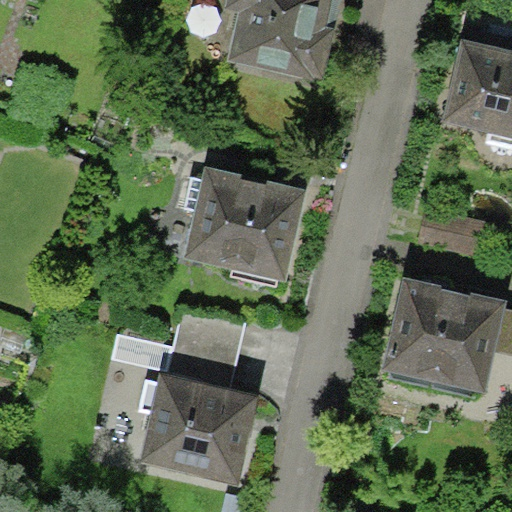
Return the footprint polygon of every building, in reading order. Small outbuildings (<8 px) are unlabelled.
[(335,0),(225,0),(225,1),(239,4),(229,51),(320,71),(335,0)] [(441,113),(488,125),(485,136),(511,142),(511,46),(461,34),(441,113)] [(182,205),(194,208),(185,248),(230,258),(226,273),(273,283),(276,268),(280,269),(298,185),(204,164),(202,175),(189,172),(182,205)] [(511,313),(495,309),(497,300),(409,279),(385,375),(474,396),(486,344),(503,348),(511,313)] [(172,338),(235,352),(241,321),(179,307),(172,338)] [(172,338),(165,369),(155,367),(152,379),(143,377),(136,408),(145,410),(135,456),(235,478),(255,389),(228,383),(235,352),(172,338)]
